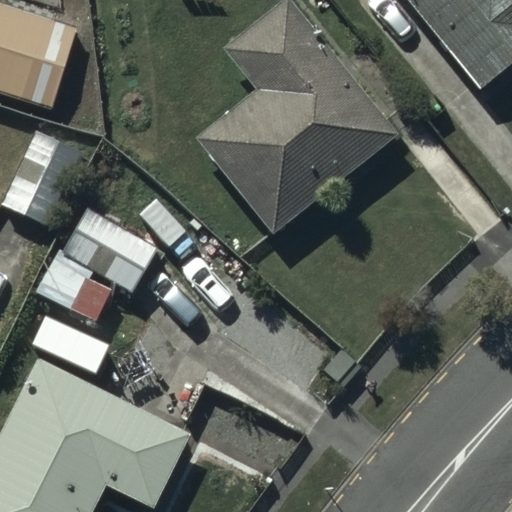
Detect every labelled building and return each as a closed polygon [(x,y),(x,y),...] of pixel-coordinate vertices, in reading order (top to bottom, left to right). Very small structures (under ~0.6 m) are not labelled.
[(511,0),(402,0),(481,96),(511,70),(511,0)] [(397,143),(284,1),(218,54),(253,98),(195,144),(274,242),(397,143)] [(77,28),(0,3),(0,99),(50,115),(77,28)] [(83,157),(36,134),(0,208),(0,211),(46,234),(83,157)] [(155,247),(83,213),(41,302),(94,328),(110,295),(89,285),(92,279),(131,297),(155,247)] [(152,511),(188,441),(36,366),(0,439),(0,511),(93,511),(103,492),(144,511),(152,511)]
